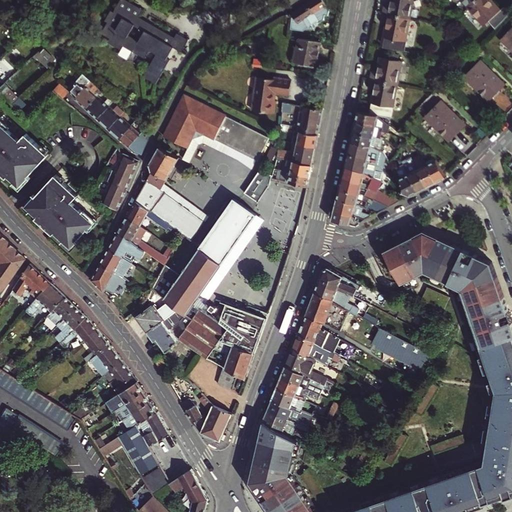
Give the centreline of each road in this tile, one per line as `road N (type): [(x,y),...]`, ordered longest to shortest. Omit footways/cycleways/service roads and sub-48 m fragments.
road 1 (residential): [(80,287),(192,61),(297,0)]
road 2 (secondary): [(312,233),(227,498)]
road 3 (secondary): [(227,498),(140,362),(80,287)]
road 4 (secondary): [(359,0),(312,233)]
road 5 (tertiary): [(312,233),(366,236),(470,176)]
